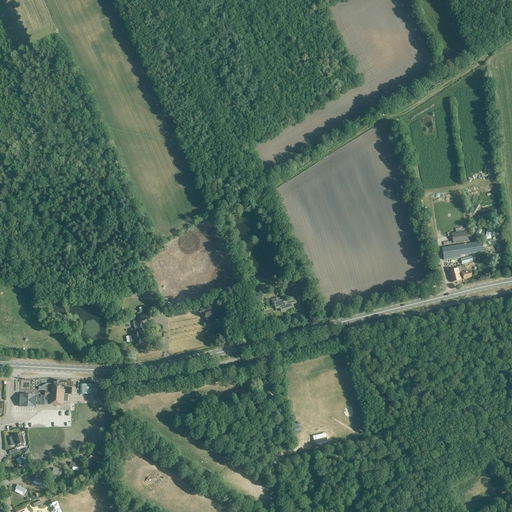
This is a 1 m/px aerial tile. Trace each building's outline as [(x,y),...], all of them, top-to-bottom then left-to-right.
[(475,213),(480,206),(477,204),(472,211),(475,213)] [(481,217),(478,215),(473,223),(476,226),(481,217)] [(482,232),(478,229),(473,237),(477,239),(482,232)] [(468,241),(467,231),(451,233),(453,243),(468,241)] [(472,244),(442,248),(444,258),(460,256),(473,254),(472,244)] [(471,256),(461,259),(463,265),(472,262),(476,261),(474,256),(471,256)] [(456,267),(457,269),(448,271),(451,282),(461,280),(459,273),(462,273),(463,279),(472,278),(470,271),(466,272),(464,266),(456,267)] [(293,275),(287,276),(290,287),(296,285),(293,275)] [(289,294),(290,299),(294,297),(292,287),(288,288),(288,290),(283,291),(284,295),(289,294)] [(280,308),(281,312),(291,309),(290,307),(293,307),(293,305),(296,304),(295,298),(291,299),(291,301),(287,302),(286,299),(279,301),(279,298),(271,300),(272,303),(273,306),(275,306),(276,309),(280,308)] [(137,314),(139,321),(150,319),(149,312),(148,312),(147,307),(142,307),(143,313),(137,314)] [(206,319),(208,325),(214,324),(213,321),(220,319),(220,317),(225,315),(223,308),(220,309),(220,312),(211,314),(211,312),(207,313),(208,319),(206,319)] [(143,337),(142,329),(132,330),(133,336),(129,336),(130,342),(135,341),(136,346),(143,344),(142,337),(143,337)] [(61,381),(54,380),(53,386),(50,386),(46,386),(46,391),(45,391),(45,395),(46,395),(45,404),(49,404),(49,405),(55,405),(57,407),(60,406),(63,406),(64,401),(68,401),(68,396),(64,396),(64,391),(61,391),(61,387),(66,387),(66,381),(61,381)] [(22,397),(21,406),(28,407),(29,404),(36,405),(36,404),(29,404),(29,397),(22,397)] [(42,413),(42,426),(73,425),(73,430),(83,430),(83,425),(88,425),(88,429),(92,429),(92,430),(100,430),(99,403),(70,404),(70,412),(42,413)] [(21,434),(9,438),(11,446),(17,445),(18,447),(24,446),(23,443),(24,443),(21,434)] [(326,438),(314,441),(316,447),(327,444),(326,438)] [(51,453),(41,457),(43,463),(54,458),(51,453)] [(92,454),(89,460),(95,463),(94,465),(97,466),(98,465),(101,459),(92,454)] [(15,458),(18,464),(22,462),(24,466),(27,465),(22,455),(15,458)] [(54,468),(52,475),(59,477),(60,475),(61,476),(62,471),(54,468)] [(36,475),(34,480),(44,484),(46,479),(36,475)] [(13,491),(24,495),(27,488),(16,484),(13,491)]
